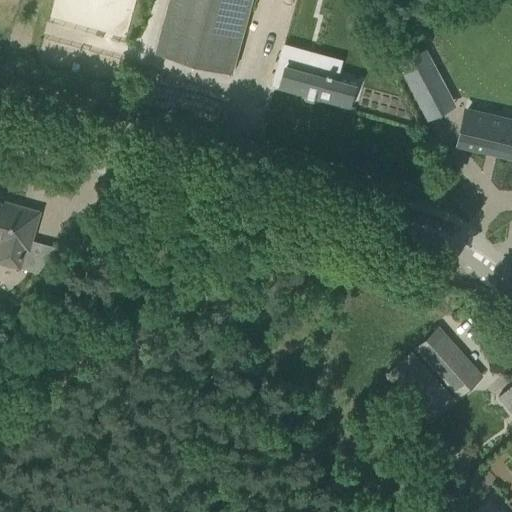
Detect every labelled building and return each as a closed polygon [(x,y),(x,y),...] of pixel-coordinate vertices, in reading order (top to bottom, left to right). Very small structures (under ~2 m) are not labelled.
[(168,0),(155,51),(232,72),(251,0),(168,0)] [(283,47),(272,85),(278,87),(278,88),(306,95),(305,97),(314,99),(315,98),(350,108),(356,83),(338,78),(332,77),(332,74),(327,72),(326,75),(320,74),(324,58),(283,47)] [(425,48),(398,62),(417,97),(418,96),(442,84),(443,83),(425,48)] [(511,121),(466,111),(459,142),(511,154),(511,121)] [(0,262),(24,268),(39,211),(5,201),(4,204),(0,202),(0,262)] [(481,371),(443,326),(392,368),(406,385),(420,374),(443,402),(481,371)]
